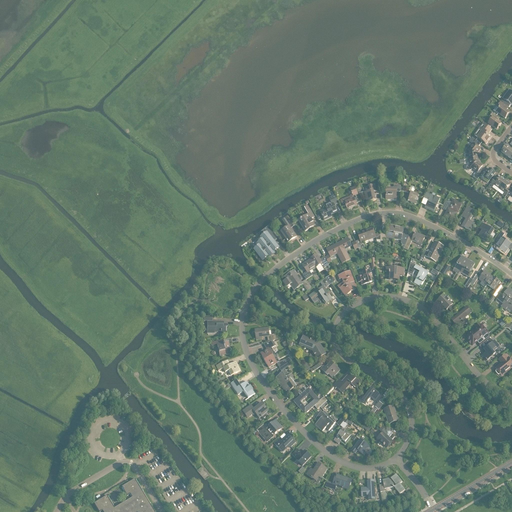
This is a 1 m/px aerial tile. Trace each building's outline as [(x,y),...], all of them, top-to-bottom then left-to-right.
[(511,91),(509,89),(502,98),(502,99),(500,101),(508,107),(509,107),(511,105),(511,106),(511,105),(511,104),(511,91)] [(500,101),(498,105),(499,106),(498,108),(496,107),(493,110),(496,113),(497,112),(505,118),(509,113),(508,112),(506,110),(508,107),(500,101)] [(497,129),(501,123),(496,120),(498,117),(492,112),(490,115),(492,117),(488,123),(493,127),(494,126),(497,129)] [(486,144),(491,136),(488,134),(491,130),(484,124),(475,135),(486,144)] [(473,144),(470,149),(469,149),(468,151),(468,153),(469,153),(469,159),(478,158),(477,153),(480,149),(478,147),(481,144),(474,139),(472,137),(469,142),(471,143),(473,144)] [(503,150),(501,152),(506,156),(511,149),(506,146),(508,144),(505,142),(500,148),(503,150)] [(476,172),(475,174),(476,174),(473,177),(477,180),(479,177),(484,170),(481,168),(483,165),(478,162),(478,158),(469,159),(470,165),(468,165),(467,166),(467,168),(467,169),(469,170),(471,170),(472,168),(477,172),(476,172)] [(484,170),(479,177),(484,180),(485,178),(489,180),(495,173),(489,169),(487,172),(484,170)] [(500,176),(497,180),(494,178),(490,184),(493,186),(494,185),(499,189),(506,180),(505,180),(500,176)] [(510,190),(508,188),(511,184),(510,183),(510,184),(506,180),(499,189),(504,192),(502,195),(505,198),(506,196),(510,190)] [(379,184),(368,186),(369,191),(364,192),(366,200),(367,200),(368,202),(373,201),(374,201),(376,200),(374,192),(380,191),(379,184)] [(400,190),(402,191),(403,187),(400,187),(400,185),(394,185),(394,190),(386,189),(386,199),(389,199),(394,199),(394,191),(400,192),(400,190)] [(410,188),(409,192),(406,201),(415,204),(418,194),(413,193),(414,189),(414,188),(414,187),(413,187),(413,186),(412,186),(411,186),(411,187),(410,187),(410,188)] [(346,205),(347,209),(357,206),(354,198),(353,196),(358,194),(355,187),(350,189),(352,194),(350,195),(351,196),(347,198),(348,200),(345,202),(343,199),(340,200),(343,207),(346,205)] [(437,204),(432,202),(435,196),(435,197),(435,196),(426,192),(423,198),(428,200),(424,208),(434,212),(438,203),(437,203),(437,204)] [(337,211),(334,204),(333,203),(338,201),(335,196),(329,199),(331,202),(325,205),(326,208),(320,211),(324,220),(332,217),(330,214),(332,213),(332,214),(337,211)] [(444,210),(445,209),(446,210),(444,215),(445,216),(444,217),(451,221),(451,219),(453,220),(457,212),(457,213),(461,206),(460,205),(460,204),(454,201),(453,202),(452,201),(451,203),(446,201),(442,209),(444,210)] [(313,227),(315,225),(311,218),(314,217),(307,205),(304,207),(308,214),(298,220),(305,231),(310,228),(310,227),(312,226),(313,227)] [(461,216),(465,219),(461,226),(470,231),(474,223),(470,220),(472,215),(473,216),(473,215),(472,215),(475,211),(475,212),(475,211),(466,206),(461,216)] [(295,225),(288,216),(285,218),(290,224),(281,231),(286,239),(289,236),(292,240),(296,236),(291,228),(295,225)] [(494,230),(482,223),(479,228),(482,230),(478,236),(483,239),(483,240),(486,242),(487,241),(494,230)] [(393,239),(395,226),(387,225),(386,232),(380,231),(380,240),(383,241),(383,238),(393,239)] [(260,245),(255,249),(263,259),(268,255),(269,257),(274,253),(273,251),(278,247),(271,238),(275,234),(268,226),(270,228),(265,231),(267,233),(261,237),(263,239),(258,243),(260,245)] [(403,227),(395,226),(393,239),(401,240),(401,243),(402,245),(405,245),(409,236),(404,235),(404,236),(402,236),(403,227)] [(380,234),(374,234),(372,228),(365,230),(368,240),(375,237),(376,240),(380,240),(380,234)] [(358,248),(359,250),(361,249),(359,243),(368,240),(365,230),(357,233),(360,239),(355,242),(358,248)] [(407,250),(412,241),(421,245),(425,237),(415,232),(413,238),(408,236),(405,245),(403,248),(407,250)] [(501,232),(497,238),(500,240),(496,247),(505,253),(511,245),(507,242),(507,241),(502,238),(504,235),(501,232)] [(337,243),(346,261),(350,259),(345,249),(352,246),(347,238),(342,241),(337,244),(337,243)] [(433,242),(434,243),(430,251),(429,251),(427,251),(427,252),(424,250),(419,261),(421,263),(425,255),(431,258),(431,259),(431,260),(431,258),(436,261),(443,247),(438,245),(439,244),(438,245),(433,242)] [(342,263),(346,261),(337,243),(336,243),(337,244),(332,246),(326,249),(330,257),(337,253),(342,263)] [(329,264),(324,257),(320,259),(317,254),(314,256),(314,255),(310,257),(310,259),(316,267),(318,270),(322,267),(323,268),(324,268),(329,264)] [(456,281),(461,272),(468,260),(462,256),(454,268),(453,269),(453,270),(453,271),(456,272),(456,273),(453,279),(456,281)] [(309,271),(315,267),(315,268),(316,267),(310,259),(307,261),(307,262),(306,262),(302,265),(307,272),(302,274),(306,280),(312,276),(309,271)] [(474,264),(468,260),(461,272),(469,277),(471,273),(470,272),(474,264)] [(413,274),(415,271),(419,273),(414,283),(421,286),(428,272),(416,265),(415,266),(410,265),(408,272),(413,274)] [(389,280),(398,281),(399,275),(404,276),(404,268),(386,267),(385,271),(389,271),(389,280)] [(350,283),(355,281),(351,270),(338,275),(339,279),(342,278),(344,285),(340,288),(345,295),(351,292),(351,291),(353,290),(350,283)] [(372,275),(371,270),(362,272),(364,277),(360,278),(361,285),(372,282),(370,276),(372,275)] [(301,285),(303,284),(303,283),(294,271),(290,274),(290,273),(284,276),(286,279),(283,281),(287,286),(289,284),(294,290),(301,285)] [(481,284),(485,287),(487,285),(492,277),(485,271),(479,279),(482,281),(481,283),(481,284)] [(473,285),(479,276),(476,274),(473,280),(470,283),(473,285)] [(500,282),(492,276),(492,277),(487,285),(494,290),(491,294),(495,298),(503,288),(500,286),(498,285),(500,282)] [(330,284),(325,278),(320,282),(322,286),(309,296),(314,303),(317,300),(315,298),(320,294),(323,299),(322,300),(325,304),(326,303),(332,299),(325,288),(330,284)] [(467,289),(470,283),(473,280),(470,278),(464,287),(467,289)] [(308,291),(312,288),(307,281),(303,283),(303,284),(308,291)] [(501,306),(503,308),(511,296),(511,291),(508,288),(504,294),(504,295),(503,296),(500,294),(497,299),(503,304),(501,306)] [(447,310),(453,304),(443,294),(435,302),(439,307),(441,305),(447,310)] [(511,296),(503,308),(505,310),(507,307),(511,311),(511,296)] [(461,327),(468,322),(464,318),(471,312),(467,307),(451,320),(456,325),(458,323),(461,327)] [(223,324),(223,321),(207,321),(207,331),(215,331),(215,330),(221,330),(221,331),(221,333),(225,333),(225,327),(227,327),(227,324),(226,324),(223,324)] [(473,330),(465,337),(472,345),(478,341),(481,344),(483,343),(489,338),(491,336),(490,336),(487,333),(488,332),(481,325),(480,325),(479,324),(476,327),(477,328),(474,331),(473,330)] [(267,336),(268,342),(273,341),(278,339),(277,334),(269,335),(268,328),(255,330),(256,340),(262,339),(261,337),(267,336)] [(303,336),(299,345),(312,350),(317,359),(326,354),(321,346),(320,346),(318,343),(315,342),(316,341),(303,336)] [(499,346),(494,340),(492,342),(489,338),(483,343),(486,346),(485,347),(484,348),(483,349),(486,352),(481,356),(486,361),(495,354),(493,351),(499,346)] [(216,341),(217,345),(220,356),(230,353),(229,350),(228,350),(228,348),(229,348),(228,346),(228,343),(223,344),(222,340),(216,341)] [(275,346),(273,341),(268,342),(263,344),(267,350),(261,353),(263,356),(265,360),(273,356),(275,354),(271,348),(275,346)] [(275,354),(273,356),(265,360),(267,364),(269,368),(279,362),(275,354)] [(496,372),(498,375),(499,375),(500,374),(501,376),(511,366),(511,361),(511,360),(509,361),(504,355),(499,359),(502,363),(495,368),(497,370),(496,371),(496,372)] [(280,368),(287,363),(291,361),(289,357),(285,360),(286,361),(278,366),(280,368)] [(236,362),(230,365),(227,360),(223,363),(216,366),(218,371),(223,369),(225,372),(228,371),(231,375),(240,371),(236,362)] [(324,366),(321,369),(328,375),(329,374),(333,378),(340,370),(331,362),(325,368),(324,366)] [(305,372),(310,369),(306,363),(301,366),(305,372)] [(311,372),(322,366),(320,363),(310,369),(311,372)] [(276,378),(281,385),(294,376),(291,373),(289,375),(284,369),(288,366),(286,364),(279,369),(281,371),(282,373),(276,378)] [(361,381),(348,375),(342,382),(339,379),(324,395),(326,397),(334,388),(335,389),(336,388),(342,393),(351,383),(355,388),(361,381)] [(290,391),(293,388),(294,390),(296,392),(297,392),(303,387),(301,385),(297,388),(293,382),(296,379),(294,376),(281,385),(284,389),(283,389),(287,394),(290,392),(290,391)] [(237,394),(242,391),(243,390),(248,398),(255,394),(246,381),(240,386),(236,380),(230,383),(237,394)] [(311,387),(308,383),(303,387),(297,392),(298,393),(301,390),(303,393),(294,401),(299,408),(306,402),(304,399),(308,395),(311,398),(314,395),(309,388),(311,387)] [(383,405),(379,402),(383,396),(371,387),(361,401),(366,404),(372,395),(377,399),(376,401),(378,403),(375,407),(378,410),(373,415),(376,417),(382,411),(380,408),(383,405)] [(306,402),(299,408),(305,414),(314,406),(317,409),(327,400),(324,397),(320,401),(314,395),(311,398),(313,400),(308,405),(306,402)] [(261,403),(254,409),(250,405),(242,411),(245,415),(248,414),(250,416),(252,414),(253,415),(255,413),(259,418),(262,416),(263,418),(267,415),(265,413),(268,411),(261,403)] [(393,407),(385,409),(390,424),(390,423),(397,421),(398,421),(393,406),(392,406),(393,407)] [(315,425),(319,428),(330,416),(324,411),(322,413),(321,412),(316,418),(319,421),(315,425)] [(335,422),(330,416),(319,428),(322,431),(326,428),(329,431),(334,425),(333,424),(335,422)] [(347,424),(348,423),(351,426),(354,422),(347,417),(344,422),(347,424)] [(257,430),(264,437),(267,441),(272,436),(269,433),(272,430),(275,434),(282,428),(275,420),(266,429),(263,425),(257,430)] [(378,434),(380,435),(377,439),(384,445),(383,445),(384,446),(384,445),(387,447),(389,445),(390,445),(393,442),(391,440),(395,437),(392,434),(391,433),(391,432),(390,432),(390,428),(382,426),(379,430),(381,431),(380,432),(378,434)] [(345,430),(343,429),(334,441),(338,444),(341,440),(345,443),(351,435),(345,430)] [(274,443),(277,447),(282,452),(288,446),(290,447),(295,442),(289,435),(284,439),(285,439),(282,442),(279,439),(274,443)] [(369,448),(370,447),(360,439),(352,451),(355,453),(358,450),(364,455),(366,453),(367,453),(367,454),(368,454),(369,454),(370,454),(370,453),(371,453),(371,452),(371,451),(371,450),(371,449),(370,449),(369,448)] [(302,454),(297,449),(292,455),(297,459),(296,460),(302,466),(311,456),(304,451),(302,454)] [(306,474),(309,476),(312,478),(316,480),(319,477),(321,478),(327,469),(318,463),(313,470),(310,468),(306,474)] [(326,487),(335,490),(336,486),(340,487),(342,488),(349,490),(352,480),(336,474),(333,483),(328,482),(326,487)] [(396,474),(390,478),(383,480),(383,484),(379,485),(380,492),(385,491),(385,489),(393,488),(394,488),(394,487),(400,494),(405,490),(400,483),(402,481),(396,474)] [(154,511),(135,479),(122,487),(127,496),(130,494),(132,497),(114,508),(107,496),(94,503),(98,511),(99,511),(102,511),(154,511)] [(368,488),(361,488),(362,497),(368,496),(368,500),(375,500),(374,481),(367,481),(368,488)]
